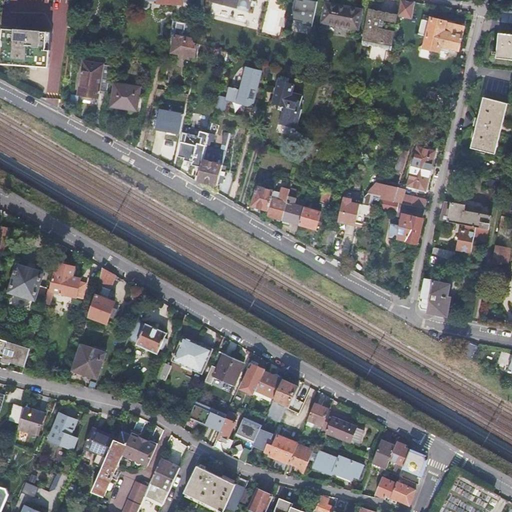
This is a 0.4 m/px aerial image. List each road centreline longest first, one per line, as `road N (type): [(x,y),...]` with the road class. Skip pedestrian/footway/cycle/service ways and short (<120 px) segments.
road 1 (residential): [(0,205),(445,450)]
road 2 (residential): [(408,314),(0,91)]
road 3 (residential): [(404,511),(240,467),(132,408),(0,374)]
road 4 (residential): [(408,314),(484,9),(438,0)]
